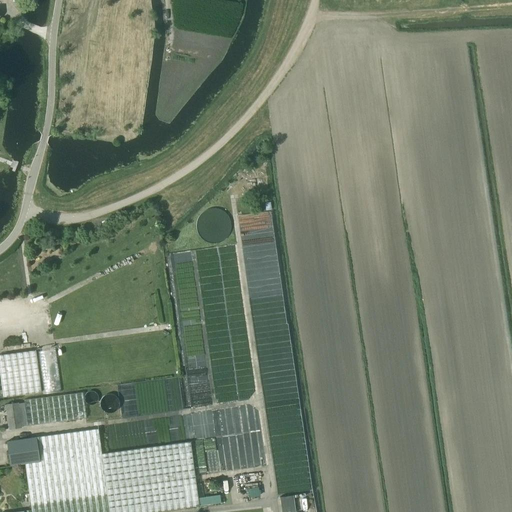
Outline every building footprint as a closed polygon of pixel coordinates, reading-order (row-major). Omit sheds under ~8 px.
[(0,356),(0,386),(1,392),(2,398),(37,392),(40,392),(33,350),(0,356)] [(24,403),(18,404),(21,425),(27,424),(85,417),(82,392),(24,400),(24,403)] [(18,403),(5,404),(8,429),(21,427),(21,425),(18,404),(18,403)] [(36,438),(6,442),(9,466),(24,464),(39,462),(101,453),(98,430),(36,438)] [(31,510),(23,511),(154,511),(199,506),(198,504),(198,498),(190,441),(101,453),(39,462),(24,464),(31,510)] [(219,495),(198,498),(198,504),(220,501),(219,495)] [(279,497),(281,511),(294,511),(293,495),(279,497)]
